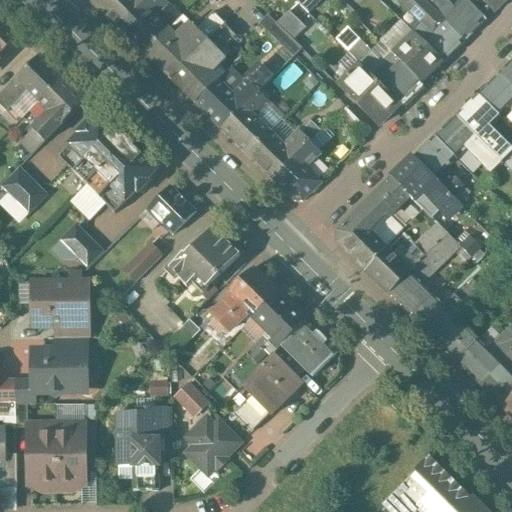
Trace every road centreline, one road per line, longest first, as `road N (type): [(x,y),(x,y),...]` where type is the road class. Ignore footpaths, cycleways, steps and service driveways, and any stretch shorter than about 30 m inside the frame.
road 1 (primary): [(51,7),(292,244)]
road 2 (residential): [(292,244),(511,30)]
road 3 (residential): [(392,343),(258,483),(210,511)]
road 4 (primary): [(392,343),(511,458)]
road 5 (primary): [(292,244),(392,343)]
